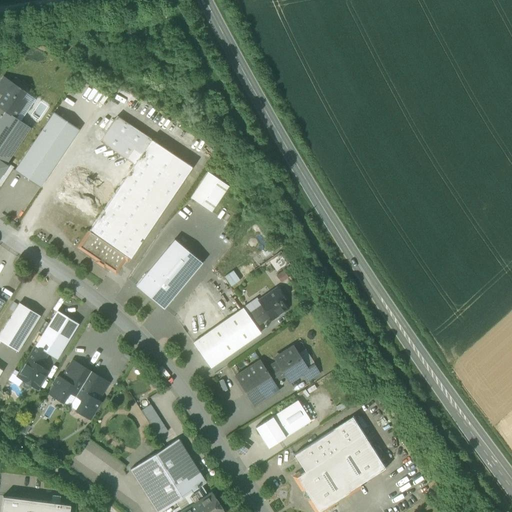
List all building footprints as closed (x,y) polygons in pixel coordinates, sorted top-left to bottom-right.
[(0,80),(0,92),(3,95),(10,84),(2,78),(0,80)] [(0,107),(5,111),(15,118),(26,102),(21,99),(26,92),(27,91),(26,87),(23,85),(19,85),(18,87),(11,83),(10,84),(3,95),(0,99),(0,107)] [(35,99),(26,92),(21,99),(26,102),(15,118),(20,121),(35,99)] [(0,118),(0,160),(6,164),(30,128),(20,121),(15,118),(5,111),(0,118)] [(53,112),(14,170),(39,187),(79,129),(53,112)] [(100,141),(133,164),(150,138),(151,138),(117,116),(100,141)] [(192,166),(150,138),(133,164),(89,230),(89,231),(126,256),(130,258),(192,166)] [(207,171),(190,197),(211,211),(228,185),(207,171)] [(115,272),(126,256),(89,231),(78,246),(115,272)] [(174,239),(146,273),(174,296),(202,262),(174,239)] [(236,279),(252,269),(247,261),(231,271),(236,279)] [(275,274),(281,283),(289,278),(283,269),(275,274)] [(174,296),(146,273),(136,285),(163,308),(174,296)] [(262,305),(270,316),(271,318),(286,308),(280,300),(283,298),(277,289),(266,296),(269,300),(262,305)] [(259,301),(262,305),(269,300),(266,296),(259,301)] [(0,333),(0,340),(17,351),(39,317),(18,304),(0,333)] [(265,319),(270,316),(262,305),(257,308),(265,319)] [(193,343),(210,368),(260,333),(256,326),(248,315),(243,308),(193,343)] [(248,315),(256,326),(265,319),(257,308),(248,315)] [(48,353),(56,358),(77,324),(57,311),(36,345),(48,353)] [(32,352),(44,360),(48,353),(36,345),(32,352)] [(286,375),(295,377),(302,372),(306,370),(306,369),(292,348),(276,358),(277,361),(286,375)] [(22,386),(26,389),(30,388),(32,385),(38,389),(48,372),(40,366),(44,360),(32,352),(17,376),(23,380),(21,383),(22,386)] [(279,390),(274,382),(265,369),(260,360),(235,376),(254,406),(279,390)] [(61,378),(79,390),(90,372),(72,361),(61,378)] [(277,361),(265,369),(274,382),(286,375),(277,361)] [(302,372),(307,380),(319,372),(314,364),(306,369),(306,370),(302,372)] [(108,383),(90,372),(79,390),(97,401),(108,383)] [(303,375),(289,383),(285,376),(275,382),(281,392),(305,379),(303,375)] [(70,392),(76,396),(79,390),(61,378),(59,377),(49,393),(63,402),(67,394),(70,392)] [(97,401),(79,390),(76,396),(81,399),(81,402),(76,410),(90,418),(100,402),(97,401)] [(297,400),(272,416),(285,437),(310,421),(297,400)] [(150,405),(141,411),(144,416),(154,410),(150,405)] [(157,415),(154,410),(144,416),(148,422),(157,415)] [(157,415),(148,422),(151,427),(161,420),(157,415)] [(268,448),(285,437),(272,416),(255,427),(268,448)] [(310,499),(318,511),(336,500),(338,503),(345,499),(343,496),(361,484),(363,487),(370,483),(368,480),(386,468),(354,417),(294,455),(305,472),(296,477),(305,490),(303,497),(310,499)] [(164,426),(161,420),(151,427),(155,432),(164,426)] [(164,426),(155,432),(158,437),(168,431),(164,426)] [(87,438),(82,447),(119,472),(125,464),(87,438)] [(130,469),(157,511),(158,511),(184,496),(190,505),(207,494),(201,485),(206,482),(178,439),(130,469)] [(178,511),(224,511),(211,491),(207,494),(190,505),(178,511)] [(0,511),(68,511),(70,505),(3,496),(0,511)]
